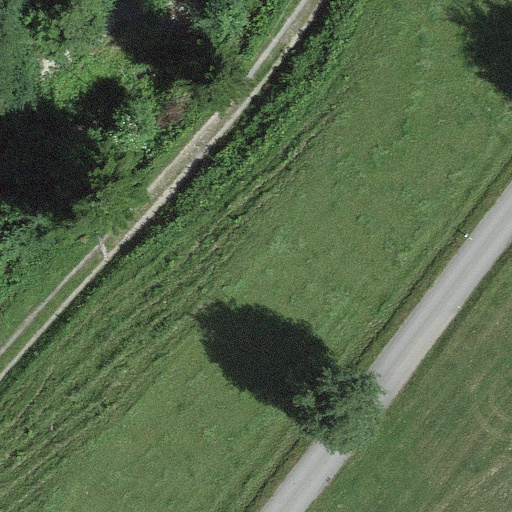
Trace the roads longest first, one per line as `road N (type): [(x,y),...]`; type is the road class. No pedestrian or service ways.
road 1 (track): [(0,349),(267,60),(292,0)]
road 2 (residential): [(302,511),(511,237)]
